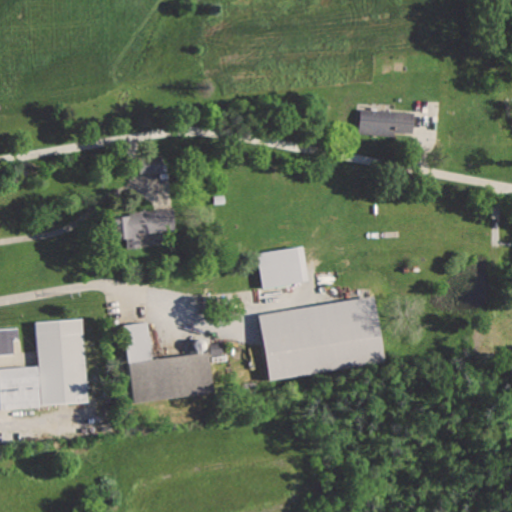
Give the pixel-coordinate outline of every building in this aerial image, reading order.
[(358,133),(412,135),(413,110),(360,108),(358,133)] [(175,230),(173,209),(111,214),(113,238),(126,237),(127,248),(140,247),(139,233),(175,230)] [(256,252),(261,287),(306,280),(301,245),(256,252)] [(259,314),(271,381),(384,359),(371,293),(259,314)] [(0,369),(0,408),(89,401),(81,318),(36,322),(40,366),(0,369)] [(124,325),(136,401),(215,388),(209,351),(154,359),(148,321),(124,325)] [(0,328),(0,356),(22,355),(19,327),(0,328)]
